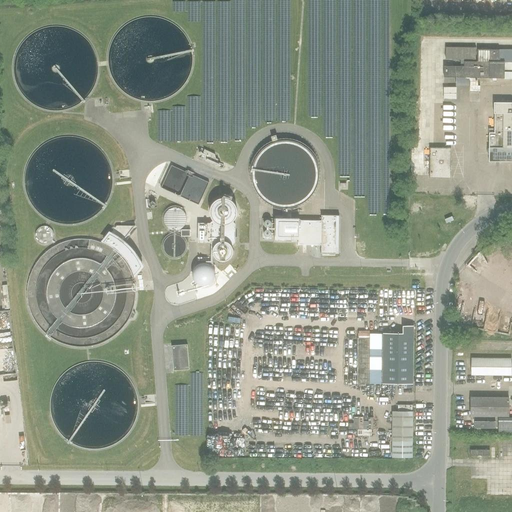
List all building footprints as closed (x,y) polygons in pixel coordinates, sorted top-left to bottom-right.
[(447,47),(446,59),(461,60),(461,67),(444,66),(444,77),(456,78),(456,85),(470,85),(470,91),(481,90),(481,85),(478,85),(478,78),(505,78),(505,72),(511,72),(511,49),(505,50),(490,50),(478,49),(478,48),(447,47)] [(457,99),(457,87),(444,87),(444,99),(457,99)] [(511,103),(495,103),(495,113),(495,133),(490,133),(490,162),(511,161),(511,103)] [(451,178),(451,148),(430,148),(430,178),(451,178)] [(199,205),(209,183),(172,165),(161,188),(199,205)] [(235,224),(233,222),(235,220),(236,218),(237,216),(237,214),(237,211),(237,209),(236,207),(235,205),(234,203),(232,202),(230,200),(228,200),(226,199),(223,199),(221,199),(219,200),(217,201),(215,202),(214,204),(212,206),(211,208),(211,210),(211,213),(211,215),(212,217),(213,219),(214,221),(211,224),(198,223),(198,242),(210,243),(215,246),(214,248),(214,250),(214,251),(214,253),(215,255),(215,257),(217,258),(218,260),(220,260),(222,261),(224,261),(226,261),(228,260),(229,259),(231,258),(232,256),(233,255),(233,253),(233,251),(233,249),(232,247),(231,245),(235,243),(235,224)] [(309,245),(312,245),(313,245),(322,245),(322,253),(337,254),(337,216),(322,216),(322,221),(300,220),(300,218),(275,218),(275,220),(263,220),(262,240),(275,240),(275,241),(299,242),(299,245),(300,245),(309,245)] [(214,277),(207,264),(195,270),(202,283),(214,277)] [(413,384),(413,334),(413,326),(404,326),(402,328),(402,334),(382,334),(369,334),(369,338),(358,338),(358,383),(370,384),(413,384)] [(174,371),(190,369),(188,345),(172,346),(174,371)] [(511,359),(471,359),(471,375),(511,375),(511,359)] [(509,397),(471,397),(471,416),(509,416),(509,397)] [(412,458),(413,412),(392,411),(392,458),(412,458)] [(499,433),(511,432),(511,417),(499,418),(499,433)] [(496,422),(475,422),(475,429),(476,429),(476,433),(480,433),(480,429),(496,429),(496,422)]
